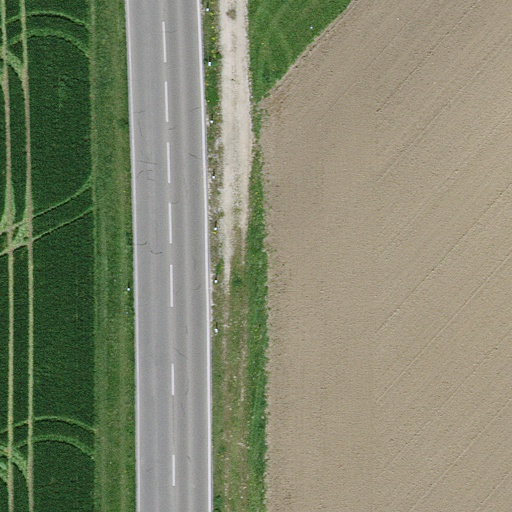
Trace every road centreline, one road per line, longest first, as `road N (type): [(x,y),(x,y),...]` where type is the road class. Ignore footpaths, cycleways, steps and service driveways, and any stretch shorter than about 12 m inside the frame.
road 1 (secondary): [(162,0),(173,511)]
road 2 (track): [(229,0),(232,150),(169,209)]
